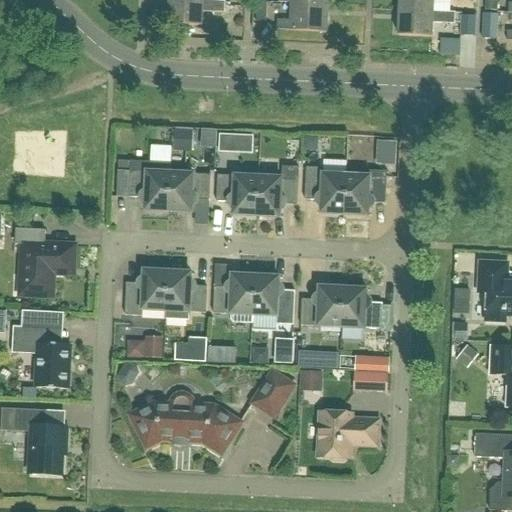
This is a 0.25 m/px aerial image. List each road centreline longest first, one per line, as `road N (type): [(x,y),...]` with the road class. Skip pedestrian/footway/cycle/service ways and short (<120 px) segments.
road 1 (residential): [(403,251),(109,242),(98,447),(106,469),(131,482),(367,492),(390,491),(394,471)]
road 2 (unclassified): [(414,88),(145,74),(112,62),(43,0)]
road 3 (residential): [(394,471),(403,251)]
road 4 (residential): [(414,88),(403,251)]
